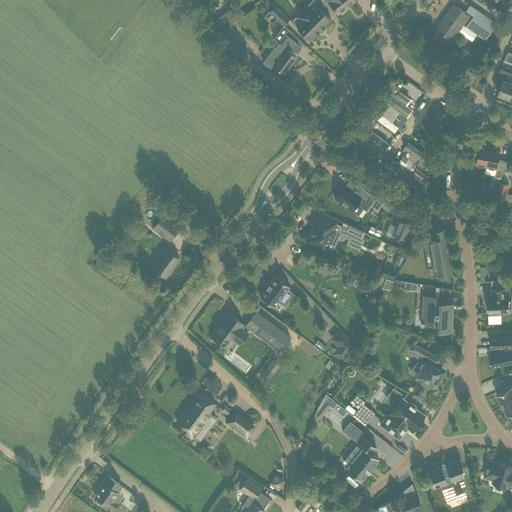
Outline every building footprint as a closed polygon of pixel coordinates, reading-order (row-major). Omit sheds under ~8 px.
[(327,0),(328,0),(327,1),(337,13),(354,0),(327,0)] [(261,4),(257,9),(262,13),(266,8),(261,4)] [(269,12),(283,25),(289,19),(274,6),(269,12)] [(330,19),(318,6),(311,13),(304,7),(301,11),(321,31),(325,27),(324,25),(330,19)] [(437,29),(451,40),(457,31),(469,15),(465,12),(457,6),(452,13),(450,11),(437,29)] [(218,18),(225,27),(228,24),(229,24),(236,18),(229,9),(218,18)] [(477,32),(485,38),(496,23),(478,10),(467,25),(477,32)] [(321,31),(301,11),(297,14),(303,21),(296,27),(309,40),(315,34),(317,35),(319,33),(321,31)] [(228,24),(225,27),(222,29),(230,40),(225,44),(235,57),(247,48),(229,24),(228,24)] [(284,74),(297,57),(289,51),(295,42),(287,35),(281,44),(278,42),(262,63),(264,64),(270,68),(272,65),(284,74)] [(440,40),(436,45),(442,49),(446,44),(440,40)] [(497,94),(508,98),(511,89),(511,72),(501,68),(494,86),(500,88),(497,94)] [(385,85),(385,86),(395,93),(399,88),(389,80),(385,85)] [(396,98),(392,95),(387,102),(408,117),(413,110),(409,107),(413,101),(401,91),(396,98)] [(387,104),(377,97),(376,97),(373,102),(383,109),(387,104)] [(376,121),(394,134),(398,129),(393,125),(398,119),(384,109),(376,121)] [(361,118),(371,125),(375,120),(365,113),(361,118)] [(378,159),(385,150),(379,146),(383,141),(372,133),(368,138),(363,134),(356,143),(368,152),(374,156),(378,159)] [(432,160),(408,143),(404,150),(427,167),(427,166),(432,160)] [(476,164),(486,166),(491,146),(485,145),(484,148),(479,147),(478,155),(476,164)] [(491,146),(486,166),(497,169),(495,176),(501,178),(502,172),(503,172),(505,161),(499,160),(501,152),(496,151),(496,147),(491,146)] [(419,183),(394,164),(390,170),(415,188),(419,183)] [(413,174),(422,181),(423,181),(426,176),(416,169),(413,174)] [(498,192),(496,198),(505,200),(511,201),(511,196),(506,196),(509,184),(500,182),(498,192)] [(344,184),(334,197),(351,210),(358,215),(363,209),(366,211),(370,205),(377,210),(382,203),(360,186),(355,192),(344,184)] [(414,192),(404,185),(401,190),(411,198),(414,192)] [(153,228),(169,241),(179,228),(162,215),(153,228)] [(314,222),(306,240),(324,248),(332,231),(338,234),(349,239),(348,243),(358,248),(362,240),(360,239),(363,232),(363,231),(349,225),(347,228),(335,223),(320,215),(316,223),(314,222)] [(396,226),(392,235),(404,240),(409,228),(410,226),(414,228),(416,223),(412,221),(411,223),(399,218),(396,226)] [(370,226),(368,231),(379,236),(381,231),(370,226)] [(433,238),(429,239),(435,274),(451,272),(444,228),(432,230),(433,238)] [(159,256),(152,266),(165,276),(179,258),(163,247),(157,255),(159,256)] [(102,261),(103,260),(96,255),(88,265),(97,272),(104,263),(102,261)] [(386,270),(384,269),(382,275),(392,279),(394,271),(387,268),(386,270)] [(266,288),(259,296),(274,307),(282,296),(289,301),(294,294),(287,289),(289,286),(275,275),(269,284),(268,284),(265,287),(266,288)] [(414,289),(415,281),(396,280),(395,289),(414,289)] [(490,312),(490,315),(499,315),(498,312),(509,312),(509,309),(511,308),(511,300),(509,300),(509,297),(505,297),(505,288),(494,288),(494,294),(491,295),(492,297),(487,298),(488,312),(490,312)] [(451,332),(453,303),(438,302),(438,296),(422,295),(421,324),(433,325),(433,322),(436,322),(436,331),(451,332)] [(223,345),(229,336),(238,343),(249,328),(278,350),(289,336),(255,311),(245,325),(229,313),(223,321),(222,320),(210,335),(212,336),(210,339),(219,345),(220,343),(223,345)] [(511,335),(491,336),(491,348),(493,348),(493,355),(489,356),(491,367),(511,362),(511,350),(511,351),(511,347),(511,346),(511,335)] [(336,355),(344,359),(353,344),(347,337),(336,355)] [(442,374),(438,372),(439,370),(441,371),(442,370),(435,366),(440,358),(415,344),(414,345),(416,346),(411,354),(421,359),(417,367),(420,369),(415,377),(416,378),(417,378),(416,380),(429,388),(431,386),(432,387),(433,387),(434,385),(435,386),(435,385),(442,375),(442,374)] [(262,371),(269,376),(279,364),(272,358),(262,371)] [(511,413),(511,383),(505,388),(506,389),(496,394),(508,416),(511,413)] [(264,385),(260,389),(266,395),(270,390),(264,385)] [(192,435),(198,440),(206,429),(200,424),(215,404),(200,392),(190,406),(188,405),(176,421),(187,429),(184,433),(190,437),(192,435)] [(318,407),(315,413),(320,417),(329,405),(343,417),(348,411),(325,394),(318,407)] [(388,415),(387,414),(379,424),(399,439),(407,428),(412,431),(424,415),(416,409),(416,406),(411,402),(408,403),(401,397),(388,415)] [(369,419),(374,413),(362,403),(357,410),(369,419)] [(225,407),(222,412),(227,415),(231,410),(225,407)] [(226,422),(246,437),(254,426),(233,411),(226,422)] [(372,453),(376,447),(360,434),(362,431),(349,421),(342,431),(362,446),(346,468),(361,479),(367,472),(368,472),(369,471),(368,471),(371,468),(372,467),(371,467),(378,458),(372,453)] [(440,485),(439,484),(446,482),(452,500),(465,495),(465,496),(466,496),(463,479),(460,472),(462,471),(460,459),(428,471),(434,488),(440,485)] [(511,465),(500,462),(499,463),(489,460),(484,477),(493,479),(492,482),(507,486),(507,485),(511,486),(511,465)] [(97,489),(99,490),(95,496),(101,501),(99,503),(106,509),(108,506),(113,510),(119,503),(124,495),(118,491),(122,486),(119,483),(107,475),(97,489)] [(246,478),(239,489),(249,496),(254,499),(258,492),(261,489),(246,478)] [(247,510),(245,511),(262,511),(263,510),(262,509),(269,500),(258,492),(254,499),(249,496),(242,506),(247,510)] [(422,511),(417,498),(407,502),(404,495),(389,500),(392,509),(389,511),(422,511)]
